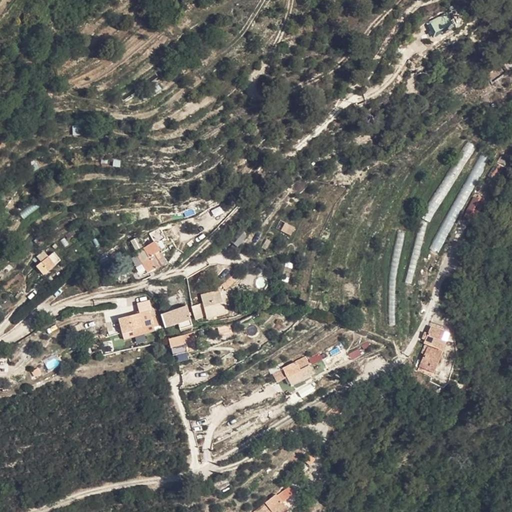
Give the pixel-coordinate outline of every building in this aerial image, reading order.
[(427,20),(431,34),(453,27),(448,14),(427,20)] [(473,218),(485,204),(476,197),(465,211),(473,218)] [(281,231),(292,235),(295,226),(284,222),(281,231)] [(292,238),(285,234),(280,241),(288,246),(292,238)] [(155,242),(143,249),(147,259),(141,263),(147,273),(154,269),(156,270),(167,263),(161,254),(168,249),(162,240),(155,243),(155,242)] [(35,260),(29,265),(33,271),(28,276),(34,283),(52,270),(46,261),(40,265),(35,260)] [(11,282),(0,290),(0,297),(14,286),(11,282)] [(212,306),(207,307),(208,312),(205,313),(207,325),(216,323),(212,306)] [(129,322),(138,319),(136,311),(127,313),(129,322)] [(195,316),(196,321),(198,328),(207,325),(205,313),(195,316)] [(195,314),(182,317),(184,324),(196,321),(195,316),(195,314)] [(141,332),(150,330),(148,317),(138,319),(141,329),(141,332)] [(178,318),(165,321),(168,333),(178,330),(181,329),(178,318)] [(132,331),(141,329),(138,319),(129,322),(132,331)] [(165,321),(152,324),(156,337),(168,333),(165,321)] [(111,338),(121,335),(132,332),(132,331),(129,322),(108,327),(111,338)] [(143,337),(141,332),(141,329),(132,331),(132,332),(121,335),(123,343),(143,337)] [(430,350),(434,352),(438,343),(437,339),(420,332),(415,344),(413,343),(410,349),(412,350),(411,353),(413,353),(416,345),(417,345),(419,338),(432,342),(430,350)] [(412,365),(427,371),(434,352),(430,350),(432,342),(419,338),(417,345),(416,345),(413,353),(414,354),(411,363),(413,364),(412,365)] [(184,345),(161,350),(162,359),(186,353),(184,345)] [(314,365),(322,358),(316,352),(309,360),(314,365)] [(275,387),(290,380),(299,375),(294,364),(261,381),(266,392),(275,387)] [(424,382),(427,371),(412,365),(408,376),(424,382)] [(293,386),(290,380),(275,387),(279,394),(293,386)] [(285,502),(290,509),(301,501),(296,494),(285,502)] [(266,502),(265,499),(252,509),(254,511),(267,511),(272,509),(276,505),(271,498),(266,502)]
